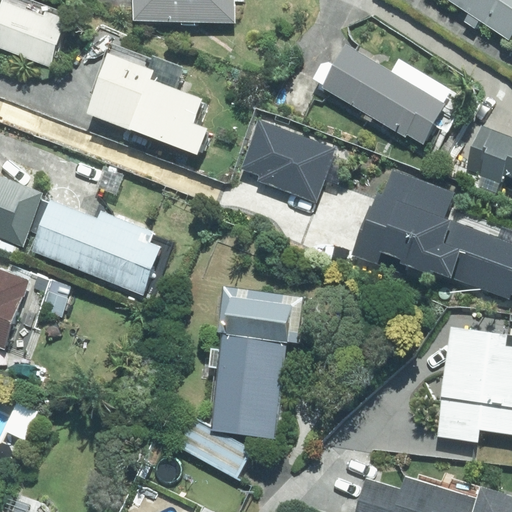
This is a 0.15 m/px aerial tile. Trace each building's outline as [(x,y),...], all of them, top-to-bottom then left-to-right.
[(51,15),(10,0),(9,0),(0,24),(0,47),(54,67),(72,19),(52,12),(51,15)] [(139,0),(139,20),(240,22),(240,0),(139,0)] [(511,0),(453,0),(511,38),(511,0)] [(451,105),(352,45),(326,88),(409,138),(412,135),(427,144),(451,105)] [(142,130),(206,156),(217,129),(201,123),(210,100),(160,79),(163,71),(118,53),(94,114),(141,132),(142,130)] [(341,148),(263,120),(246,168),(263,175),(261,180),(321,202),(341,148)] [(511,184),(511,134),(485,125),(469,168),(511,184)] [(511,241),(450,218),(459,194),(397,170),(388,195),(382,192),(377,206),(374,205),(355,255),(407,276),(411,265),(436,275),(437,271),(511,299),(511,241)] [(0,236),(27,247),(49,193),(0,172),(0,236)] [(37,252),(147,295),(166,247),(155,243),(159,233),(107,212),(105,218),(57,200),(37,252)] [(0,346),(9,350),(29,298),(30,298),(37,281),(0,266),(0,346)] [(296,342),(300,307),(242,300),(238,337),(228,336),(217,428),(198,417),(182,445),(241,478),(257,449),(225,432),(279,439),(291,341),(296,342)] [(511,335),(460,327),(443,437),(483,443),(485,429),(511,433),(511,335)] [(360,511),(511,511),(511,493),(488,486),(485,499),(410,476),(405,489),(370,478),(360,511)]
